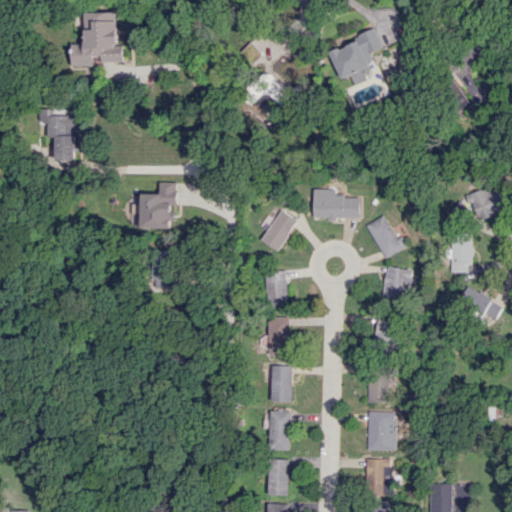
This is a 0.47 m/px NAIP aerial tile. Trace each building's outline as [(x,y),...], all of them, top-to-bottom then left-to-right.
[(73,66),(94,65),(94,60),(124,60),(124,44),(118,44),(118,12),(86,12),(86,43),(73,43),(73,66)] [(341,79),(373,66),(368,53),(383,47),(375,27),(357,34),(359,39),(330,51),(341,79)] [(57,160),(78,160),(77,109),(40,110),(41,122),(49,122),(49,136),(57,136),(57,160)] [(468,193),(476,219),(506,210),(498,184),(468,193)] [(336,188),(314,188),(314,217),(360,218),(360,196),(336,196),(336,188)] [(279,250),(298,219),(280,208),(266,230),(267,231),(262,239),(279,250)] [(407,245),(401,235),(396,238),(384,214),(366,224),(385,258),(407,245)] [(466,271),(467,264),(472,264),(473,233),(451,233),(450,271),(466,271)] [(153,286),(175,287),(176,250),(154,249),(153,286)] [(410,293),(414,269),(387,265),(382,299),(402,302),(404,292),(410,293)] [(267,270),(267,306),(288,306),(287,270),(267,270)] [(502,301),(466,287),(459,304),(496,318),(502,301)] [(270,355),(291,354),(290,316),(270,316),(270,355)] [(398,350),(401,319),(376,317),(374,348),(398,350)] [(293,365),(274,364),(273,400),(292,400),(293,365)] [(388,374),(369,374),(368,402),(387,402),(388,374)] [(292,449),(292,410),(270,410),(270,449),(292,449)] [(395,449),(396,411),(369,410),(368,449),(395,449)] [(270,494),(291,495),(292,459),(271,458),(270,494)] [(367,458),(368,494),(392,493),(391,458),(367,458)] [(432,511),(452,511),(451,482),(431,482),(432,511)] [(290,511),(290,503),(269,502),(269,511),(290,511)] [(390,511),(390,503),(368,505),(368,511),(390,511)]
